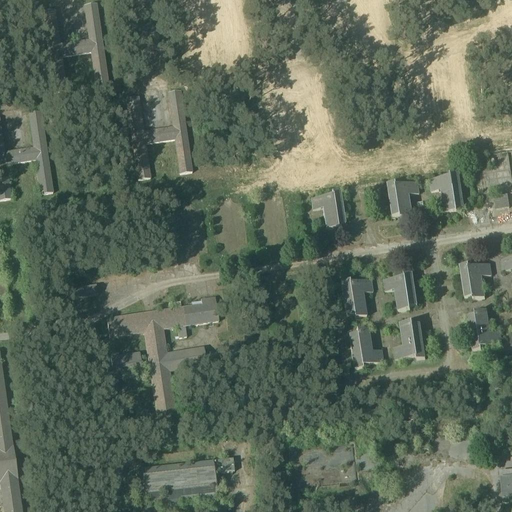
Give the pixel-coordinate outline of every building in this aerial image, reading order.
[(223,0),(226,21),(199,24),(196,0),(182,0),(191,74),(207,72),(203,38),(230,35),(233,65),(246,64),(239,0),(223,0)] [(364,0),(339,3),(338,0),(325,0),(331,54),(346,52),(342,17),(370,14),(373,45),(386,43),(381,0),(364,0)] [(511,9),(511,0),(502,0),(503,10),(511,9)] [(43,15),(54,92),(69,90),(64,58),(92,54),(97,86),(110,84),(98,6),(85,8),(90,41),(62,45),(57,13),(43,15)] [(458,134),(471,132),(461,51),(446,53),(451,87),(423,91),(419,57),(407,59),(416,133),(429,131),(426,104),(454,101),(458,134)] [(287,124),(314,121),(318,154),(327,153),(321,107),(284,111),(280,78),(266,79),(276,160),(291,159),(287,124)] [(125,101),(137,181),(151,179),(146,146),(175,142),(180,175),(193,173),(181,93),(168,95),(173,129),(144,133),(139,99),(125,101)] [(0,118),(0,198),(0,201),(16,199),(11,165),(38,161),(43,194),(57,192),(44,112),(31,114),(37,149),(9,153),(3,118),(0,118)] [(441,190),(444,211),(464,208),(459,176),(432,181),(434,191),(441,190)] [(387,188),(392,219),(412,216),(408,195),(416,194),(415,183),(387,188)] [(321,210),(324,230),(344,227),(339,195),(312,199),(314,211),(321,210)] [(495,198),(496,208),(509,206),(507,196),(495,198)] [(511,272),(511,260),(501,262),(503,274),(511,272)] [(472,299),(472,302),(485,300),(481,279),(491,278),(489,266),(469,269),(468,266),(459,268),(464,300),(472,299)] [(394,293),(398,314),(410,312),(409,309),(417,308),(412,275),(403,276),(404,279),(383,282),(385,294),(394,293)] [(353,318),(354,320),(366,318),(363,295),(372,294),(371,282),(349,285),(349,282),(341,283),(346,319),(353,318)] [(66,290),(67,302),(94,298),(92,287),(66,290)] [(184,347),(173,349),(165,350),(163,331),(177,329),(179,340),(186,339),(185,328),(218,323),(215,300),(213,300),(212,296),(209,296),(209,301),(201,302),(201,303),(197,304),(197,307),(192,308),(191,304),(188,305),(188,308),(153,314),(152,309),(149,309),(150,312),(150,313),(148,313),(148,314),(106,321),(109,340),(144,334),(148,362),(140,363),(139,355),(110,359),(114,381),(142,376),(141,368),(149,367),(157,424),(176,421),(169,373),(206,367),(203,349),(185,353),(184,347)] [(467,318),(472,353),(481,352),(481,349),(502,346),(500,334),(490,335),(486,312),(474,314),(475,317),(467,318)] [(393,350),(395,362),(416,359),(416,362),(425,361),(420,325),(412,326),(412,324),(400,325),(403,348),(393,350)] [(216,328),(218,340),(230,338),(228,326),(216,328)] [(349,336),(354,371),(363,370),(362,367),(383,364),(381,352),(371,353),(368,330),(356,332),(356,335),(349,336)] [(20,511),(17,482),(18,482),(13,449),(12,449),(0,363),(0,487),(3,511),(20,511)] [(418,450),(429,451),(430,439),(420,438),(418,450)] [(34,458),(36,467),(45,466),(44,457),(34,458)] [(144,498),(145,507),(222,499),(221,487),(220,479),(220,475),(234,473),(232,459),(140,469),(141,473),(144,498)] [(511,472),(499,474),(503,505),(511,503),(511,472)]
